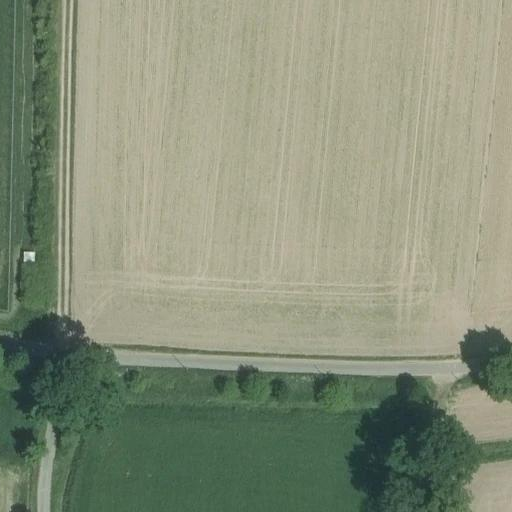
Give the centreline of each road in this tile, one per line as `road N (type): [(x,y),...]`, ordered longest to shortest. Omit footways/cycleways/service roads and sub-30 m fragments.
road 1 (unclassified): [(60,346),(451,371),(511,366)]
road 2 (track): [(60,346),(62,0)]
road 3 (track): [(42,511),(60,346)]
road 4 (track): [(433,511),(451,371)]
